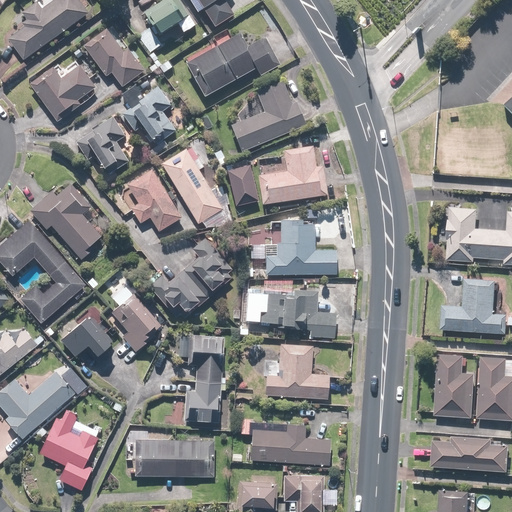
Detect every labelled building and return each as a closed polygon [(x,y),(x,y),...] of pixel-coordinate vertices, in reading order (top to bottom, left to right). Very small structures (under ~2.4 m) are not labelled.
[(25,59),(90,12),(80,0),(54,0),(44,8),(39,2),(24,13),(29,21),(9,36),(25,59)] [(179,0),(164,0),(146,12),(160,35),(179,23),(185,32),(196,26),(179,0)] [(200,0),(216,26),(236,14),(227,0),(200,0)] [(109,26),(85,44),(108,76),(113,72),(123,86),(146,70),(129,47),(126,50),(109,26)] [(150,27),(138,37),(150,53),(162,43),(150,27)] [(261,75),(282,64),(283,67),(300,58),(288,35),(271,44),(267,37),(249,46),(242,33),(188,62),(206,95),(257,68),(261,75)] [(55,67),(32,84),(60,121),(82,104),(79,100),(97,86),(80,65),(63,78),(55,67)] [(244,151),(308,126),(298,101),(293,103),(284,80),(257,91),(265,111),(233,124),(244,151)] [(140,126),(143,130),(147,127),(150,130),(146,133),(157,146),(177,129),(164,113),(174,104),(158,86),(123,116),(135,131),(140,126)] [(128,136),(114,115),(77,140),(90,158),(94,156),(95,158),(99,156),(111,175),(130,162),(118,143),(128,136)] [(193,145),(163,163),(200,224),(225,209),(201,169),(206,166),(193,145)] [(286,148),(288,170),(261,173),(262,180),(264,203),(328,196),(325,165),(318,165),(316,145),(286,148)] [(253,166),(230,170),(237,205),(260,200),(253,166)] [(155,169),(154,170),(130,184),(141,203),(133,207),(142,223),(152,216),(160,231),(184,217),(155,169)] [(57,195),(53,190),(32,208),(49,228),(52,225),(81,259),(105,238),(84,214),(93,207),(71,183),(57,195)] [(479,209),(452,207),(451,227),(442,226),(441,241),(449,242),(448,260),(475,262),(475,257),(506,259),(505,263),(511,263),(511,210),(509,210),(507,230),(478,227),(479,209)] [(88,284),(33,219),(0,247),(0,258),(14,275),(36,257),(58,283),(46,293),(39,285),(24,298),(44,321),(88,284)] [(282,220),(282,222),(272,222),(271,243),(266,243),(265,256),(268,256),(268,273),(338,274),(338,250),(317,250),(317,220),(282,220)] [(165,274),(151,286),(177,317),(182,313),(185,317),(228,279),(224,274),(233,267),(208,238),(195,249),(200,255),(170,281),(165,274)] [(444,304),(443,329),(507,333),(507,325),(511,325),(511,314),(496,313),(498,281),(466,279),(464,305),(444,304)] [(121,306),(114,312),(127,328),(123,331),(139,350),(150,341),(148,339),(153,335),(150,331),(160,323),(129,284),(113,297),(121,306)] [(0,307),(10,298),(0,287),(0,307)] [(295,291),(269,290),(268,311),(262,311),(261,322),(279,323),(279,326),(310,328),(310,336),(336,337),(337,312),(318,312),(319,290),(295,289),(295,291)] [(78,356),(87,348),(91,344),(95,349),(91,352),(98,360),(115,344),(90,315),(63,338),(78,356)] [(0,376),(40,343),(45,339),(41,335),(36,339),(27,328),(0,329),(0,376)] [(226,337),(191,335),(189,362),(198,363),(196,392),(187,391),(185,419),(220,422),(226,337)] [(269,374),(268,394),(329,399),(331,374),(313,373),(315,346),(283,344),(281,375),(269,374)] [(466,354),(439,353),(436,414),(473,416),(475,374),(465,373),(466,354)] [(511,357),(482,357),(480,417),(511,418),(511,357)] [(25,438),(37,427),(43,434),(49,428),(43,422),(76,393),(77,392),(57,369),(30,393),(17,378),(0,392),(0,404),(10,416),(7,418),(25,438)] [(62,418),(58,417),(41,453),(67,465),(61,479),(84,490),(94,467),(88,464),(100,439),(97,437),(100,431),(78,420),(80,415),(67,409),(62,418)] [(252,460),(253,460),(331,465),(332,439),(307,438),(308,425),(251,421),(251,419),(242,418),(241,433),(254,434),(252,460)] [(435,440),(433,465),(509,471),(511,446),(494,444),(495,438),(454,435),(453,441),(435,440)] [(137,439),(136,475),(216,477),(217,440),(137,439)] [(251,480),(240,480),(238,511),(264,511),(264,506),(276,506),(277,476),(252,475),(251,480)] [(323,511),(325,476),(285,475),(285,501),(297,501),(296,511),(323,511)] [(441,511),(436,511),(433,511),(469,511),(472,490),(443,487),(441,511)]
